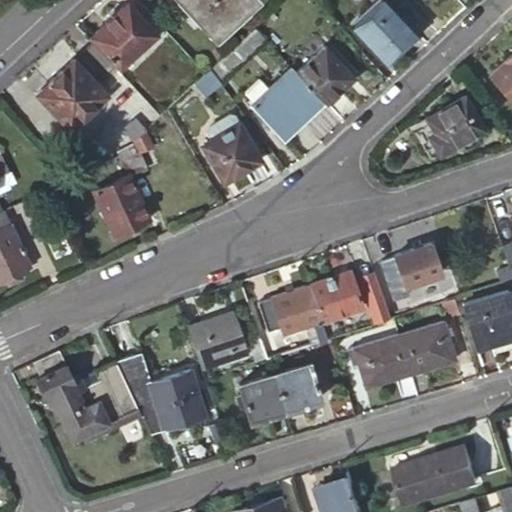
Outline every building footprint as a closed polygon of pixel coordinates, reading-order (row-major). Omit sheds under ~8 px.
[(258,0),(176,0),(215,41),(258,0)] [(390,7),(392,6),(385,0),(378,0),(352,26),(386,63),(416,36),(390,7)] [(395,10),(418,34),(429,24),(406,0),(395,10)] [(157,35),(128,3),(91,36),(120,69),(157,35)] [(268,43),(255,29),(211,70),(221,83),(268,43)] [(115,68),(93,43),(78,56),(101,82),(115,68)] [(297,74),(327,105),(355,77),(326,47),(297,74)] [(511,54),(490,76),(510,99),(511,96),(511,54)] [(110,99),(74,60),(37,94),(72,133),(110,99)] [(288,141),(327,105),(297,74),(293,69),(272,89),(257,103),(254,105),(288,141)] [(211,70),(207,74),(197,83),(206,97),(222,84),(221,83),(211,70)] [(261,78),(246,92),(257,103),(272,89),(261,78)] [(470,116),(461,99),(413,128),(433,161),(481,133),(476,125),(480,122),(475,113),(470,116)] [(210,131),(215,139),(241,124),(236,116),(232,115),(211,128),(210,131)] [(134,142),(146,131),(136,120),(123,131),(134,142)] [(263,160),(241,124),(215,139),(205,145),(226,181),(263,160)] [(155,148),(146,131),(134,142),(136,144),(118,152),(129,174),(94,190),(115,235),(151,220),(131,177),(148,168),(141,153),(155,148)] [(58,200),(52,187),(38,194),(29,197),(35,210),(58,200)] [(5,208),(0,210),(0,280),(32,266),(5,208)] [(511,214),(510,216),(511,221),(511,242),(502,246),(511,278),(511,214)] [(440,275),(430,244),(393,256),(394,258),(379,262),(392,301),(407,297),(404,286),(440,275)] [(349,272),(309,285),(320,323),(361,309),(349,272)] [(374,272),(356,278),(371,326),(388,320),(374,272)] [(326,340),(324,334),(320,323),(309,285),(258,302),(268,332),(280,328),(282,335),(302,329),(305,338),(308,346),(326,340)] [(511,328),(506,311),(511,308),(511,304),(507,291),(462,305),(477,350),(493,345),(511,339),(511,328)] [(511,346),(511,308),(506,311),(511,328),(511,339),(493,345),(495,352),(511,346)] [(190,326),(198,357),(202,367),(246,353),(233,313),(190,326)] [(443,323),(398,337),(411,375),(457,361),(443,323)] [(326,340),(329,339),(344,334),(342,328),(324,334),(326,340)] [(181,348),(175,333),(153,340),(157,356),(181,348)] [(411,375),(398,337),(352,351),(365,390),(411,375)] [(308,346),(305,338),(262,351),(265,360),(308,346)] [(73,382),(59,351),(33,364),(40,378),(35,380),(43,398),(49,396),(59,418),(85,407),(80,397),(85,394),(79,379),(73,382)] [(139,355),(118,363),(119,366),(126,381),(145,373),(139,355)] [(274,375),(286,411),(321,400),(316,384),(321,383),(318,373),(312,374),(309,364),(274,375)] [(100,387),(85,394),(80,397),(85,407),(59,418),(70,444),(139,410),(126,381),(119,366),(95,377),(100,387)] [(149,384),(145,373),(126,381),(139,410),(151,434),(205,417),(191,371),(149,384)] [(250,422),(286,411),(274,375),(238,386),(250,422)] [(218,446),(228,443),(221,423),(211,427),(218,446)] [(479,485),(467,448),(397,471),(409,507),(479,485)] [(348,511),(363,508),(351,470),(335,475),(337,479),(320,485),(327,511),(348,511)] [(511,511),(511,485),(501,489),(505,500),(508,511),(511,511)] [(505,500),(501,489),(479,496),(483,507),(505,500)] [(290,511),(285,496),(267,501),(265,495),(255,498),(257,504),(237,510),(237,511),(290,511)] [(463,501),(466,511),(484,511),(483,507),(479,496),(463,501)]
